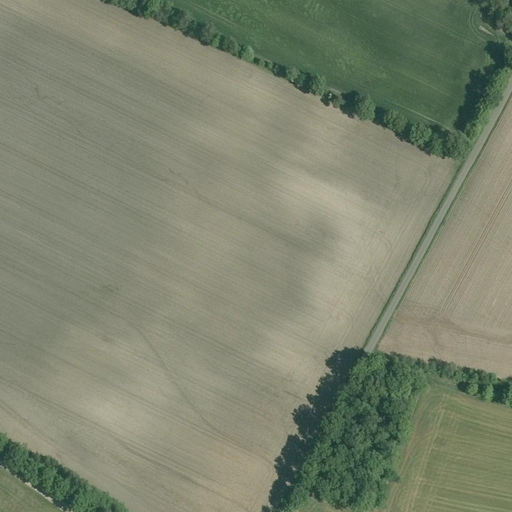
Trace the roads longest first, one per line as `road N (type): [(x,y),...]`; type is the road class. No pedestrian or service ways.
road 1 (unclassified): [(279,511),(511,82)]
road 2 (track): [(359,363),(511,394)]
